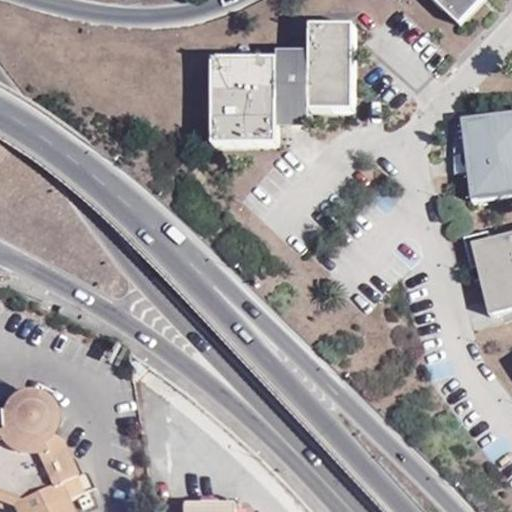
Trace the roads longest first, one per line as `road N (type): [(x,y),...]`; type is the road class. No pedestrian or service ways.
road 1 (primary): [(457,511),(194,249),(69,155)]
road 2 (primary): [(406,511),(69,155)]
road 3 (motorway): [(0,79),(143,279),(297,450)]
road 4 (primary): [(0,254),(183,360),(297,450)]
road 5 (unclassified): [(424,146),(421,183),(461,342),(511,412)]
road 6 (unclassified): [(40,0),(170,17),(234,0)]
road 7 (unclassified): [(424,146),(353,138),(282,214)]
road 8 (unclassified): [(511,36),(428,108),(424,146)]
